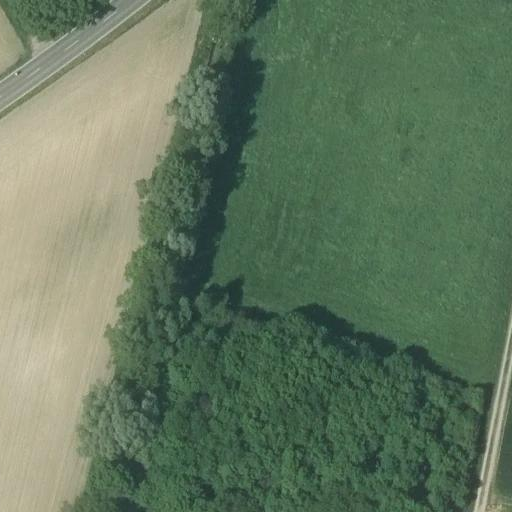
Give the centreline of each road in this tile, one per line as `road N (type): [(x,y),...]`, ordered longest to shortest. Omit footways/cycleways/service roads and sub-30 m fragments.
road 1 (track): [(478,511),(511,342)]
road 2 (secondary): [(129,0),(0,96)]
